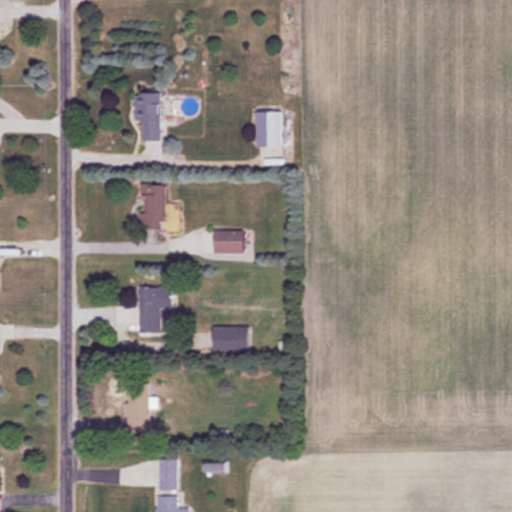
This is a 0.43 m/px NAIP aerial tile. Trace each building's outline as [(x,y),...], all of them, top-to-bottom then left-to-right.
[(163,92),(140,92),(140,139),(163,139),(163,92)] [(286,110),(261,110),(261,145),(286,145),(286,110)] [(143,208),(144,230),(175,230),(174,181),(145,182),(146,208),(143,208)] [(219,251),(250,251),(250,229),(219,229),(219,251)] [(174,308),(174,286),(143,286),(143,332),(166,332),(166,308),(174,308)] [(254,327),(219,327),(219,351),(254,351),(254,327)] [(182,507),(182,458),(161,458),(160,511),(193,511),(193,507),(182,507)]
